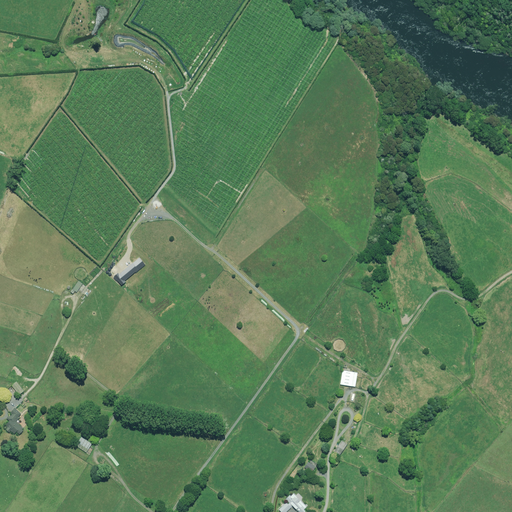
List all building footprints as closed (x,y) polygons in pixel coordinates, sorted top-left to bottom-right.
[(126,282),(119,273),(115,276),(122,286),(126,282)] [(74,294),(76,291),(77,293),(83,284),(79,281),(73,290),(71,292),(74,294)] [(343,371),(341,385),(342,385),(342,387),(344,388),(344,385),(356,387),(358,373),(350,372),(351,369),(347,368),(347,371),(343,371)] [(25,391),(17,382),(12,386),(20,395),(25,391)] [(22,414),(16,408),(11,413),(12,415),(8,419),(10,421),(6,426),(7,427),(6,429),(10,433),(12,431),(15,434),(17,432),(20,435),(25,430),(17,422),(20,418),(19,417),(22,414)] [(92,444),(83,438),(78,447),(87,453),(92,444)] [(339,458),(348,444),(342,440),(333,454),(339,458)] [(306,468),(305,469),(309,472),(310,471),(312,473),(317,466),(315,464),(315,463),(311,460),(305,468),(306,468)] [(293,506),(298,511),(301,511),(302,511),(301,511),(305,511),(306,511),(304,510),(307,507),(294,494),(291,496),(290,496),(287,499),(290,503),(288,504),(287,503),(280,510),(281,511),(287,511),(291,508),(291,507),(293,506)]
